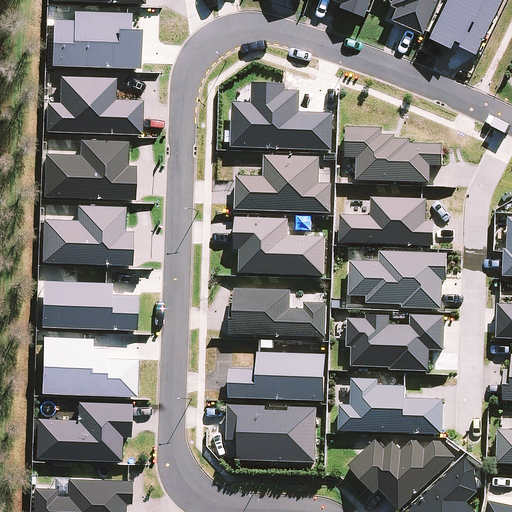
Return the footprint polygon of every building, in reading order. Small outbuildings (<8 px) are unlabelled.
[(332,0),(361,12),(366,0),(332,0)] [(392,0),(393,0),(387,16),(420,30),(433,0),(392,0)] [(502,0),(443,0),(428,33),(476,56),(502,0)] [(131,11),(75,9),(74,18),(53,17),(52,62),(141,66),(142,25),(130,25),(131,11)] [(116,75),(61,74),(60,100),(48,100),(47,129),(142,132),(143,98),(116,97),(116,75)] [(300,89),(285,88),(285,82),(252,81),(251,102),(233,101),(231,145),(331,149),(333,112),(299,111),(300,89)] [(430,164),(441,164),(442,143),(408,141),(408,136),(383,135),(383,127),(347,126),(346,156),(357,156),(356,179),(429,182),(430,164)] [(128,163),(129,139),(81,137),(80,152),(47,151),(45,194),(135,198),(137,163),(128,163)] [(320,156),(265,154),(264,175),(237,174),(236,208),(331,212),(332,182),(319,182),(320,156)] [(426,220),(427,198),(371,196),(371,214),(340,214),(339,242),(433,244),(434,220),(426,220)] [(126,205),(79,204),(79,218),(44,217),(42,260),(133,263),(134,228),(125,227),(126,205)] [(289,217),(235,215),(234,248),(239,249),(239,271),(324,274),(325,235),(288,234),(289,217)] [(351,259),(349,293),(367,294),(366,301),(443,306),(447,253),(380,249),(379,261),(351,259)] [(138,292),(112,291),(113,281),(44,278),(42,324),(137,328),(138,292)] [(291,303),(292,289),(233,286),(231,333),(325,337),(327,304),(291,303)] [(511,302),(498,302),(496,337),(511,337),(511,302)] [(445,314),(410,313),(410,323),(389,322),(390,316),(350,315),(348,365),(429,368),(430,348),(444,349),(445,314)] [(111,355),(111,346),(93,345),(93,336),(44,334),(42,390),(137,393),(138,356),(111,355)] [(326,352),(256,350),(256,367),(229,366),(228,396),(324,399),(326,352)] [(378,383),(378,377),(352,376),(351,403),(340,403),(339,429),(443,432),(444,397),(406,396),(406,384),(378,383)] [(131,434),(132,401),(79,399),(79,417),(37,416),(36,456),(122,458),(123,434),(131,434)] [(229,403),(227,438),(239,438),(238,458),(316,461),(318,407),(229,403)] [(511,427),(498,427),(497,462),(511,462),(511,427)] [(348,463),(375,491),(379,487),(400,508),(455,456),(439,439),(427,451),(415,438),(403,449),(394,439),(387,446),(377,435),(348,463)] [(465,457),(406,511),(475,511),(476,510),(467,500),(477,490),(474,467),(465,457)] [(35,486),(33,511),(124,511),(125,501),(131,501),(132,478),(69,476),(68,487),(35,486)] [(511,511),(511,503),(488,499),(485,511),(511,511)]
